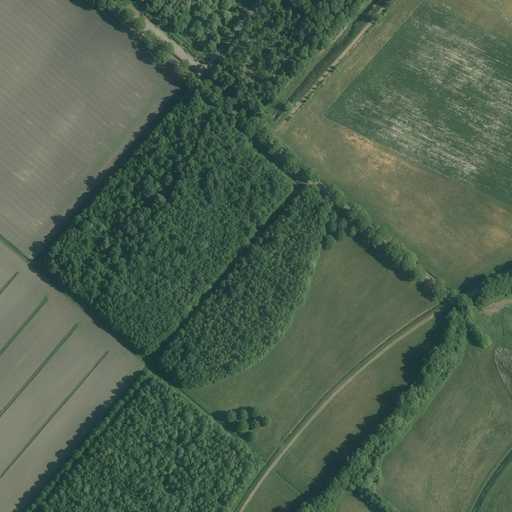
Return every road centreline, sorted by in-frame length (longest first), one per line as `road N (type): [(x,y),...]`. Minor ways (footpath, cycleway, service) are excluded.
road 1 (unclassified): [(451,300),(195,81)]
road 2 (unclassified): [(195,81),(99,0)]
